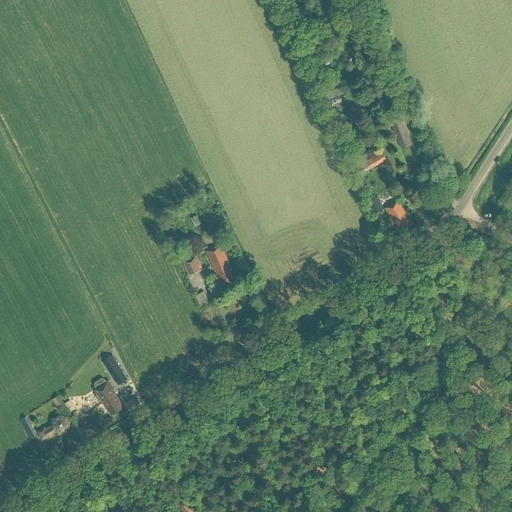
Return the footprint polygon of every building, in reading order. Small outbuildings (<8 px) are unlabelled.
[(337,0),(344,15),(355,10),(350,0),(337,0)] [(366,34),(357,14),(339,22),(343,29),(340,31),(348,50),(352,48),(345,33),(354,29),(358,37),(366,34)] [(375,68),(382,87),(387,85),(379,66),(375,68)] [(323,79),(325,85),(339,81),(337,74),(323,79)] [(393,99),(387,85),(382,87),(380,88),(386,102),(393,99)] [(329,99),(345,93),(343,86),(326,92),(329,99)] [(332,100),(333,104),(347,100),(346,99),(350,98),(348,94),(332,100)] [(403,115),(392,120),(403,147),(403,145),(411,141),(405,125),(407,125),(403,115)] [(382,153),(367,161),(364,157),(352,163),(359,176),(371,169),(386,160),(382,153)] [(384,210),(378,197),(366,203),(372,216),(384,210)] [(398,200),(386,208),(390,216),(392,214),(401,227),(409,222),(405,216),(407,215),(398,200)] [(196,225),(201,221),(196,214),(190,217),(196,225)] [(229,262),(221,245),(207,251),(221,284),(233,278),(227,263),(229,262)] [(196,256),(184,262),(182,262),(189,276),(202,270),(196,256)] [(209,303),(204,293),(195,297),(200,307),(209,303)] [(128,379),(113,355),(103,361),(118,385),(128,379)] [(98,400),(103,400),(112,416),(124,408),(112,389),(113,388),(109,381),(107,382),(105,379),(102,378),(95,382),(94,385),(96,389),(97,391),(96,396),(98,400)] [(53,400),(60,411),(65,408),(58,397),(53,400)] [(51,426),(51,428),(46,430),(45,428),(40,431),(44,438),(51,434),(52,436),(54,434),(53,432),(58,430),(64,432),(69,429),(71,423),(68,418),(62,416),(57,419),(55,424),(51,426)]
